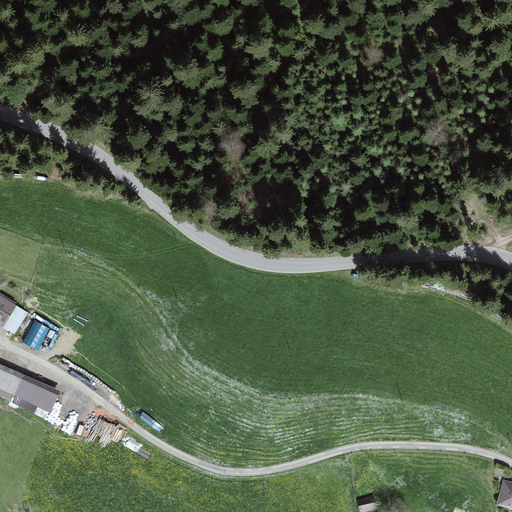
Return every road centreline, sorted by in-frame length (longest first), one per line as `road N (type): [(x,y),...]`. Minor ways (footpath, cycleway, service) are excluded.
road 1 (unclassified): [(0,112),(79,144),(181,223),(243,257),(319,264),(461,253),(511,263)]
road 2 (track): [(0,346),(14,347),(211,469),(289,466),(367,447),(449,448),(511,462)]
